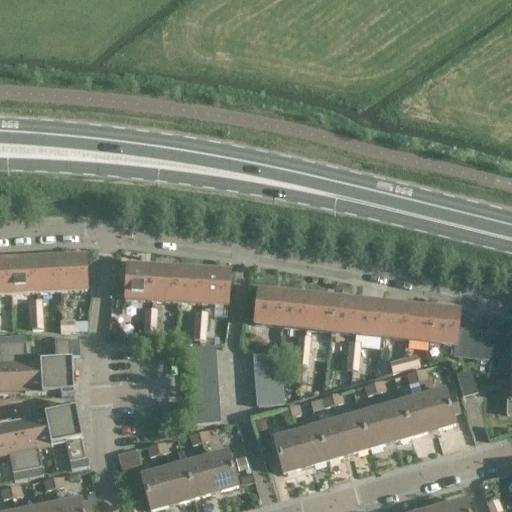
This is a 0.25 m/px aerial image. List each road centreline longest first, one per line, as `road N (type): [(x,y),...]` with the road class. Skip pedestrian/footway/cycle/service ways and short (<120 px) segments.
road 1 (secondary): [(20,150),(113,157),(340,196),(511,240)]
road 2 (residential): [(107,230),(379,269),(511,302)]
road 3 (residential): [(113,511),(96,368),(107,230)]
road 4 (residential): [(511,451),(327,503)]
